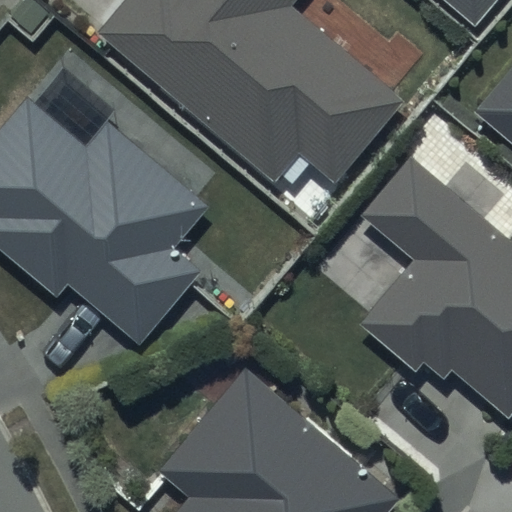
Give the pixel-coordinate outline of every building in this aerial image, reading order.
[(294,0),(124,0),(95,34),(274,183),(300,151),(335,181),(404,99),(291,4),(294,0)] [(447,0),(475,23),(494,0),(447,0)] [(511,62),(472,112),(511,144),(511,62)] [(85,147),(26,98),(0,129),(0,250),(55,296),(66,283),(140,344),(201,272),(174,249),(210,205),(108,120),(85,147)] [(511,230),(508,235),(414,157),(365,216),(416,259),(360,326),(414,370),(421,361),(444,379),(451,370),(510,418),(511,415),(511,230)] [(382,511),(394,498),(246,373),(162,471),(192,496),(178,511),(382,511)]
